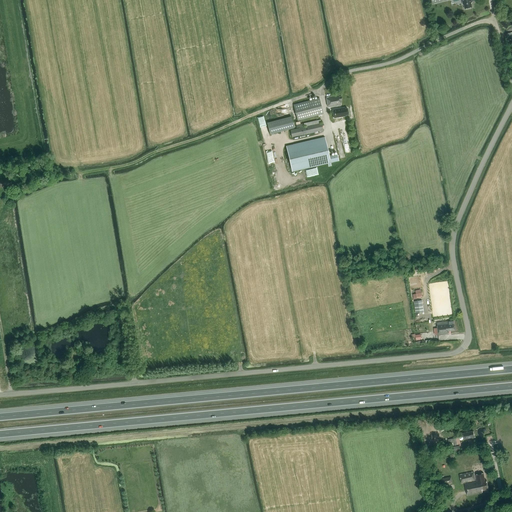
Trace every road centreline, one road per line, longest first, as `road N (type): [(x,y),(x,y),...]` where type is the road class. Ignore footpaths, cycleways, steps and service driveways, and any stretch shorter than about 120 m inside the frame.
road 1 (unclassified): [(0,395),(454,353),(468,337),(454,231),(511,104)]
road 2 (motorway): [(0,434),(511,386)]
road 3 (motorway): [(511,369),(0,417)]
road 4 (track): [(494,23),(483,20),(395,61),(338,74),(315,91),(127,164),(77,172)]
